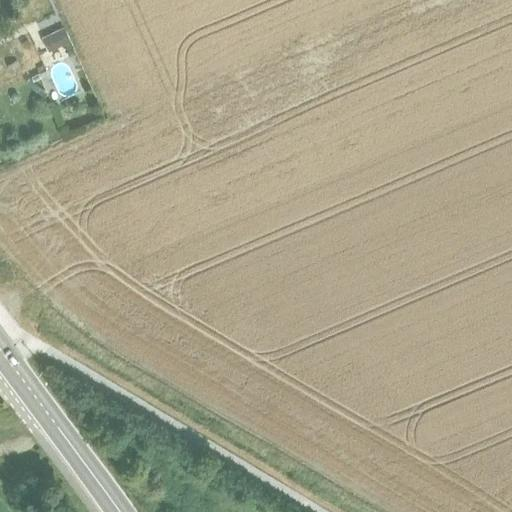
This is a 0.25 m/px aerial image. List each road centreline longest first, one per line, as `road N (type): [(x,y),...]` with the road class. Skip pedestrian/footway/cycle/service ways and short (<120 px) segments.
road 1 (unclassified): [(318,511),(39,345),(0,338)]
road 2 (secondary): [(0,349),(118,511)]
